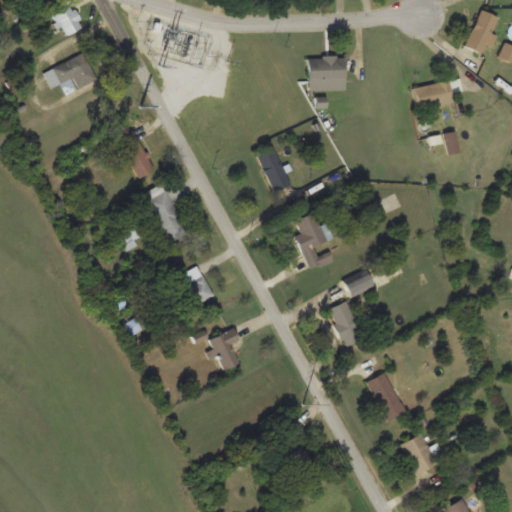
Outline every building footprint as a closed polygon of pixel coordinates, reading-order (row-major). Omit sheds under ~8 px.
[(63,37),(82,25),(68,4),(50,15),(63,37)] [(462,45),(481,53),(497,17),(478,8),(462,45)] [(510,62),(511,57),(511,46),(503,43),(497,56),(510,62)] [(63,93),(94,79),(82,52),(41,71),(48,88),(59,83),(63,93)] [(342,89),(342,56),(305,56),(305,89),(342,89)] [(459,90),(458,79),(449,81),(450,91),(459,90)] [(448,83),(412,84),(413,105),(449,104),(448,83)] [(136,177),(152,168),(130,129),(114,138),(136,177)] [(288,184),(271,146),(254,154),(271,191),(288,184)] [(167,242),(185,234),(161,183),(143,192),(167,242)] [(324,240),(311,211),(293,220),(299,233),(293,236),(308,271),(331,261),(326,251),(315,256),(311,246),(324,240)] [(168,281),(186,310),(212,294),(194,265),(168,281)] [(341,285),(348,297),(369,286),(363,274),(341,285)] [(113,313),(126,305),(119,293),(106,301),(113,313)] [(324,309),(341,345),(363,335),(354,314),(350,315),(343,300),(324,309)] [(121,325),(127,336),(140,330),(133,318),(121,325)] [(206,338),(212,352),(213,352),(220,369),(235,362),(227,343),(236,339),(231,327),(206,338)] [(364,381),(385,421),(403,411),(382,371),(364,381)] [(433,464),(420,433),(399,442),(412,473),(433,464)] [(440,508),(441,511),(467,511),(462,498),(440,508)]
